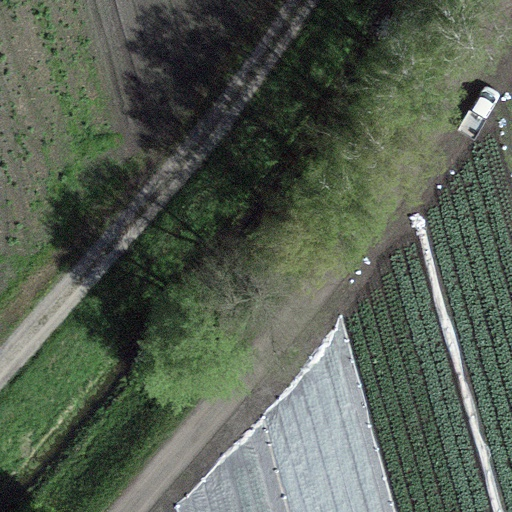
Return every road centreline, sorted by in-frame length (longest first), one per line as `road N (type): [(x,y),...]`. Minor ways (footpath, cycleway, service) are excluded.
road 1 (track): [(121,511),(288,309),(469,64),(500,0)]
road 2 (track): [(303,0),(219,134),(0,371)]
